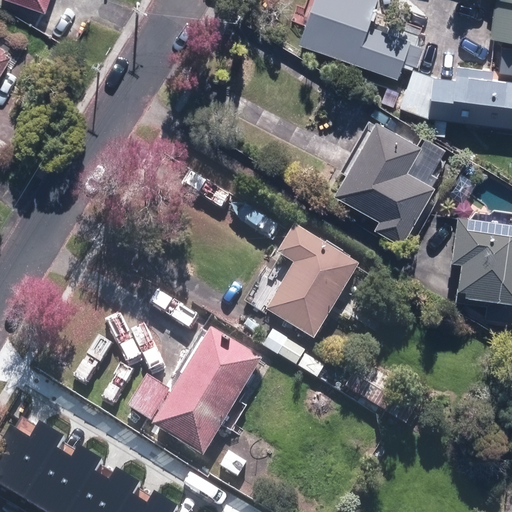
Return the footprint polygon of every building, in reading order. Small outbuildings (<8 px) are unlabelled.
[(0,0),(47,16),(52,0),(0,0)] [(311,0),(296,46),(395,80),(402,61),(415,66),(422,46),(409,42),(411,34),(371,20),(377,0),(311,0)] [(489,40),(511,42),(511,0),(489,0),(494,1),(489,40)] [(0,80),(14,58),(0,49),(0,80)] [(399,109),(426,120),(511,131),(511,73),(455,66),(453,81),(436,79),(413,70),(399,109)] [(372,230),(401,247),(453,155),(420,137),(415,145),(374,121),(331,195),(377,221),(372,230)] [(511,225),(458,218),(451,264),(461,265),(458,285),(455,305),(486,309),(485,321),(511,324),(511,225)] [(263,313),(313,343),(359,268),(292,227),(274,258),(291,268),(263,313)] [(210,331),(150,428),(203,460),(262,363),(210,331)] [(272,332),(262,348),(294,367),(304,351),(272,332)] [(361,362),(343,391),(402,427),(419,397),(361,362)] [(146,377),(127,408),(152,423),(170,392),(146,377)] [(63,441),(66,436),(40,420),(37,425),(30,437),(15,428),(11,425),(0,442),(0,484),(26,501),(58,448),(63,441)] [(102,464),(105,460),(78,444),(75,449),(71,456),(58,448),(26,501),(45,511),(73,511),(98,471),(102,464)] [(227,449),(215,466),(235,480),(247,463),(227,449)] [(138,487),(141,482),(115,466),(112,470),(108,478),(98,471),(73,511),(123,511),(134,494),(138,487)] [(174,511),(175,511),(178,506),(153,490),(151,495),(147,502),(134,494),(123,511),(174,511)]
